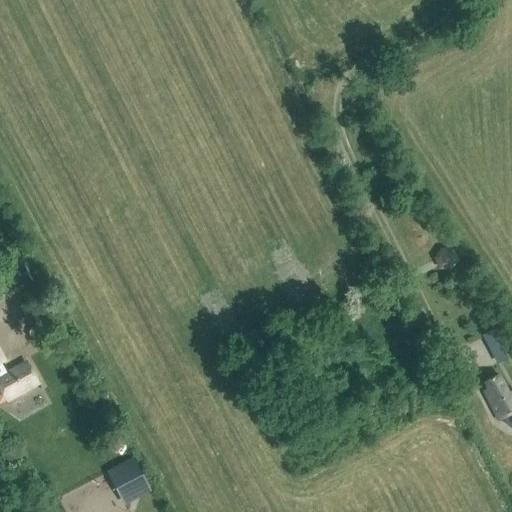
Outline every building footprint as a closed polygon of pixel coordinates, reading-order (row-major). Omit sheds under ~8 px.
[(451,271),(458,261),(453,250),(440,249),(433,259),(438,270),(451,271)] [(0,292),(23,280),(14,266),(0,274),(0,292)] [(511,356),(511,346),(501,325),(483,335),(498,364),(511,356)] [(0,389),(5,399),(35,383),(24,362),(4,373),(0,364),(0,359),(2,359),(0,356),(0,389)] [(511,393),(511,391),(506,394),(496,376),(483,383),(486,389),(482,392),(497,421),(502,418),(506,426),(511,430),(511,393)] [(126,440),(115,433),(106,448),(124,459),(130,451),(122,446),(126,440)] [(151,492),(133,458),(106,472),(124,506),(151,492)]
